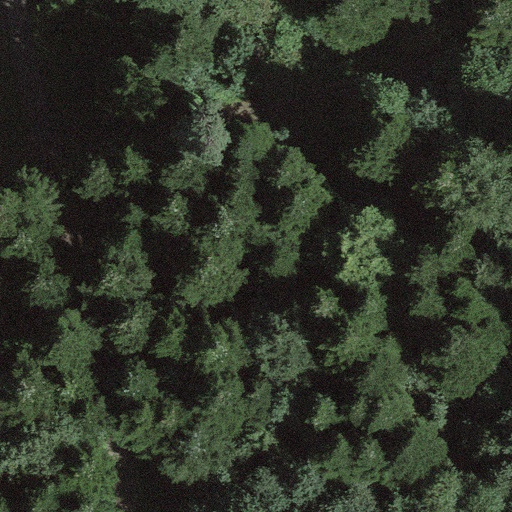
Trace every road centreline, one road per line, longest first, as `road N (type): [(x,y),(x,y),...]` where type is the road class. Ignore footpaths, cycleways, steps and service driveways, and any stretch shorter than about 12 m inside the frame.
road 1 (track): [(0,163),(511,48)]
road 2 (track): [(20,0),(133,511)]
